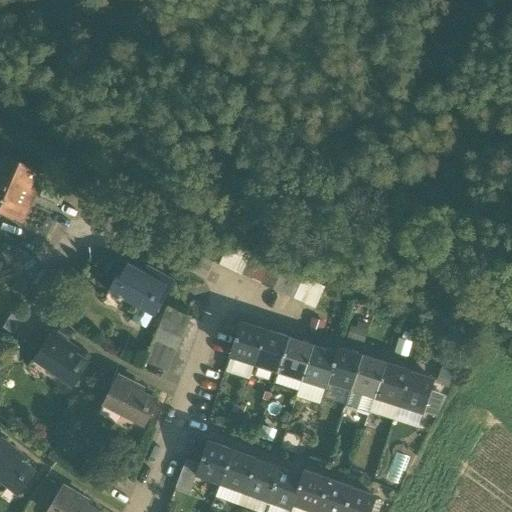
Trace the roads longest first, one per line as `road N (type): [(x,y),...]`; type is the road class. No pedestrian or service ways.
road 1 (track): [(0,122),(348,281),(511,294)]
road 2 (residential): [(140,511),(163,468),(225,284)]
